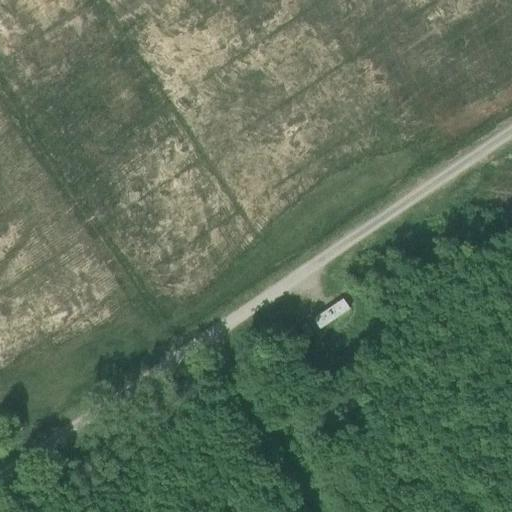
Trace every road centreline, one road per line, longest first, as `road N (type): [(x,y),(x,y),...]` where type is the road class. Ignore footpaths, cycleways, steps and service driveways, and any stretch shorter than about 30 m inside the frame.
road 1 (track): [(212,348),(511,140)]
road 2 (track): [(0,489),(212,348)]
road 3 (track): [(212,348),(324,511)]
